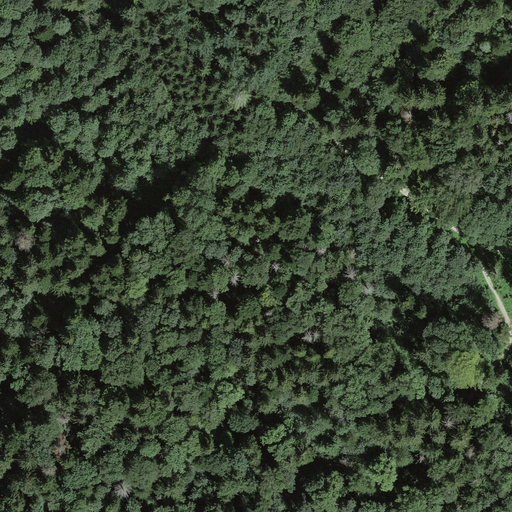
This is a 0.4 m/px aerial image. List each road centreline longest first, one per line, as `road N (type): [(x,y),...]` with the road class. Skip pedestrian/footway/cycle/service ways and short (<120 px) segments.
road 1 (track): [(391,511),(365,479),(137,365),(0,267)]
road 2 (track): [(511,247),(478,237),(382,180),(141,0)]
